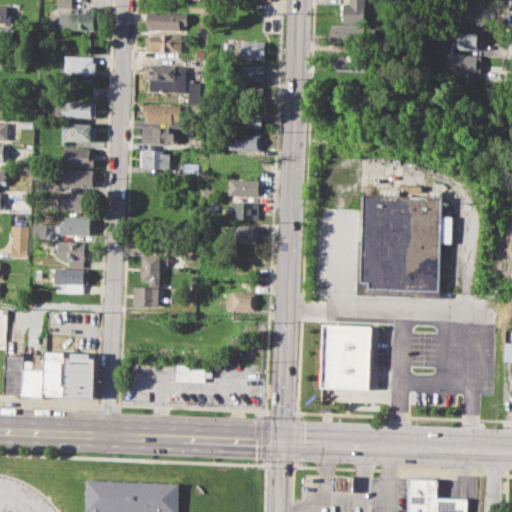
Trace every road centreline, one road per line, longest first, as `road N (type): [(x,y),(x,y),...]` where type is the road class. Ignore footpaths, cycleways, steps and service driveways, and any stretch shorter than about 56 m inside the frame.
road 1 (secondary): [(511,448),(0,425)]
road 2 (secondary): [(298,0),(277,511)]
road 3 (residential): [(123,0),(106,431)]
